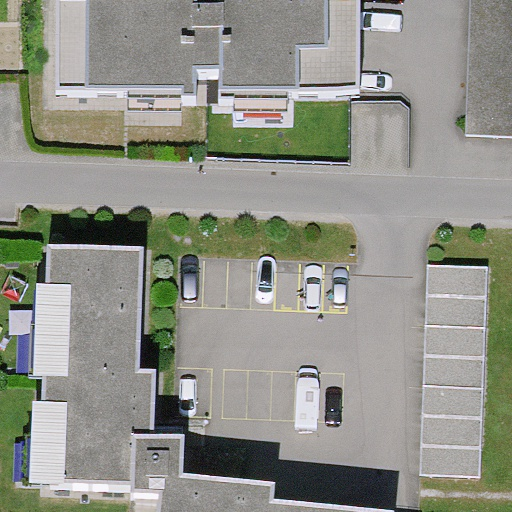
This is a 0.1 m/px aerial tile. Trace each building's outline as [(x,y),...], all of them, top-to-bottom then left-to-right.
[(352,101),(353,3),(206,3),(206,9),(184,9),(184,0),(62,0),(42,0),(42,100),(181,101),(181,75),(211,75),(211,100),(352,101)] [(511,0),(464,0),(460,138),(511,139),(511,0)] [(120,441),(139,442),(144,377),(123,376),(132,256),(37,249),(19,493),(116,500),(120,441)] [(471,478),(480,273),(421,271),(412,476),(471,478)] [(116,500),(145,502),(143,511),(298,511),(260,509),(262,491),(166,483),(169,444),(139,442),(120,441),(116,500)]
